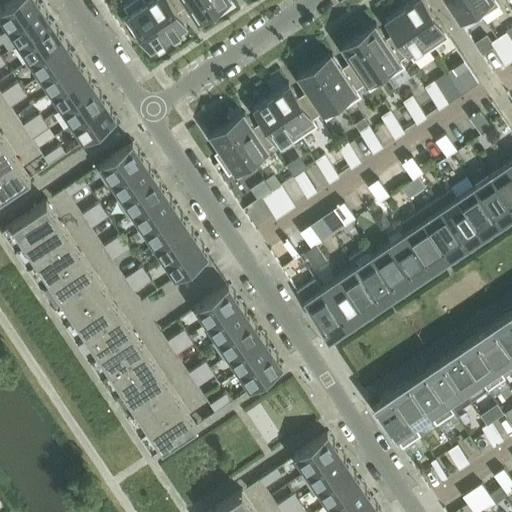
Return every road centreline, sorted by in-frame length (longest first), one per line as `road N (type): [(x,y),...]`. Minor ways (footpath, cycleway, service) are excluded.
road 1 (residential): [(149,112),(415,511)]
road 2 (residential): [(149,112),(318,0)]
road 3 (residential): [(72,0),(149,112)]
